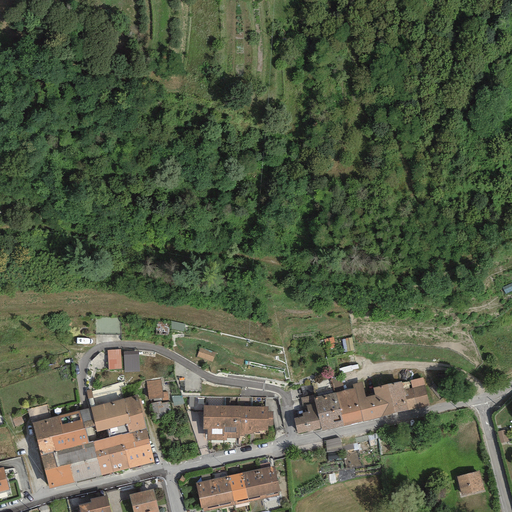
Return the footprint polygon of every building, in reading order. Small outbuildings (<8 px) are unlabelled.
[(18,194),(0,190),(0,213),(14,216),(18,194)] [(216,353),(200,347),(196,356),(212,362),(216,353)] [(120,350),(107,351),(108,370),(121,369),(120,350)] [(138,352),(123,352),(124,372),(139,372),(138,352)] [(160,380),(146,382),(148,400),(162,398),(160,380)] [(294,420),(297,437),(429,405),(424,386),(405,391),(403,382),(373,389),(375,396),(366,399),(362,388),(344,392),(335,393),(314,398),(314,404),(306,406),(309,416),(294,420)] [(32,424),(48,489),(154,464),(136,398),(32,424)] [(161,402),(151,404),(154,420),(166,418),(165,413),(170,412),(168,402),(161,404),(161,402)] [(202,407),(207,441),(269,429),(268,407),(202,407)] [(505,430),(496,432),(499,444),(508,442),(505,430)] [(327,450),(341,448),(339,437),(325,439),(327,450)] [(196,482),(202,509),(278,494),(273,466),(196,482)] [(0,470),(0,493),(10,491),(3,470),(0,470)] [(479,473),(457,477),(461,495),(483,491),(479,473)] [(130,497),(133,511),(156,511),(151,491),(130,497)] [(79,506),(80,511),(109,511),(107,499),(79,506)]
